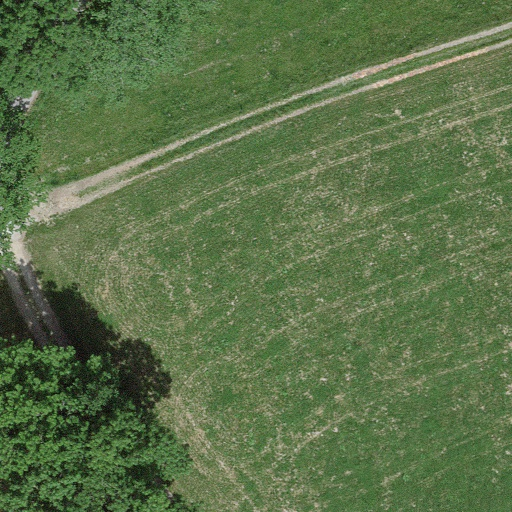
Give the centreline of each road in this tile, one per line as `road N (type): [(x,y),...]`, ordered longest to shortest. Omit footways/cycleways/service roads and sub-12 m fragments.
road 1 (track): [(2,221),(217,131),(511,30)]
road 2 (track): [(0,213),(46,346),(177,511)]
road 3 (unclassified): [(0,137),(69,0)]
